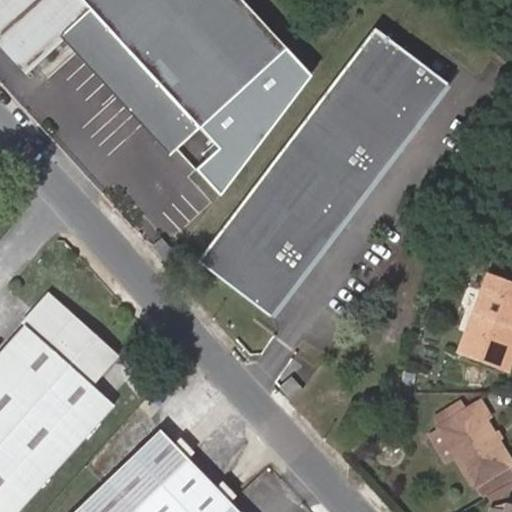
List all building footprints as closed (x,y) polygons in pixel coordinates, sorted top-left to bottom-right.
[(170,155),(284,48),(239,0),(0,0),(0,36),(26,65),(59,34),(170,155)] [(269,315),(445,83),(374,29),(198,262),(269,315)] [(166,263),(175,255),(160,238),(151,247),(166,263)] [(511,302),(509,301),(511,294),(511,285),(488,277),(459,352),(503,370),(509,353),(511,346),(511,329),(508,328),(511,317),(511,302)] [(0,511),(14,511),(112,405),(84,380),(111,350),(50,294),(23,325),(22,324),(0,348),(0,511)] [(511,354),(509,353),(503,370),(510,372),(511,366),(511,354)] [(290,378),(279,388),(291,401),(302,391),(290,378)] [(505,468),(510,464),(484,421),(489,418),(479,401),(461,412),(448,420),(436,427),(472,488),(505,468)] [(443,411),(448,420),(461,412),(456,404),(443,411)] [(431,419),(436,427),(448,420),(443,411),(431,419)] [(94,511),(136,470),(166,439),(157,429),(156,430),(122,463),(71,511),(94,511)] [(237,511),(166,439),(136,470),(94,511),(237,511)] [(511,478),(505,468),(472,488),(479,499),(511,478)]
